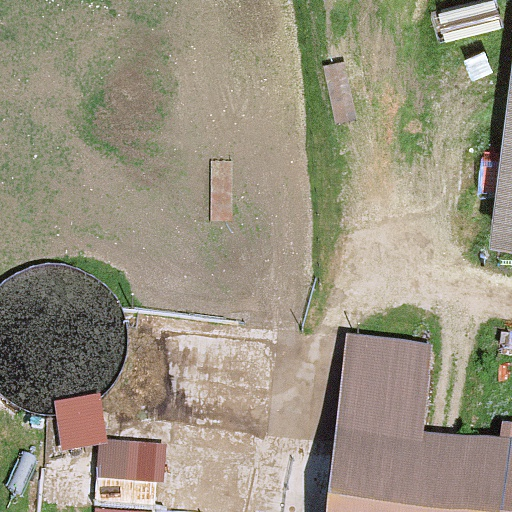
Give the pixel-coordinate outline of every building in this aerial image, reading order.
[(18,294),(17,340),(36,341),(37,331),(75,332),(77,296),(18,294)] [(431,359),(355,351),(337,511),(491,511),(497,456),(421,448),(431,359)] [(47,459),(96,457),(94,404),(45,406),(47,459)] [(103,437),(102,477),(169,479),(171,440),(103,437)] [(511,511),(511,442),(499,441),(497,456),(491,511),(511,511)]
